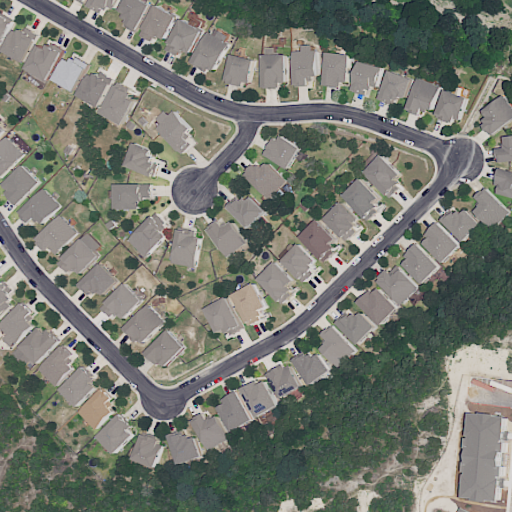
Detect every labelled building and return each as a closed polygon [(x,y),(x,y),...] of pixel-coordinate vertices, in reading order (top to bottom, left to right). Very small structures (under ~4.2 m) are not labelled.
[(120,0),(92,0),(90,8),(102,12),(104,6),(117,11),(120,0)] [(125,0),(121,11),(128,13),(123,26),(139,32),(151,2),(144,0),(125,0)] [(166,40),(179,16),(156,4),(140,35),(153,42),(157,35),(166,40)] [(0,47),(14,20),(1,13),(0,14),(0,47)] [(204,29),(180,19),(167,51),(179,56),(182,49),(193,54),(204,29)] [(37,37),(14,26),(3,52),(26,62),(37,37)] [(214,74),(231,44),(209,31),(192,61),(214,74)] [(47,48),(37,44),(25,72),(48,82),(62,50),(49,44),(47,48)] [(293,51),(294,86),(308,86),(308,77),(318,77),(317,45),(302,45),(302,51),(293,51)] [(256,60),(232,53),(225,80),(249,87),(256,60)] [(351,54),(326,53),(325,84),(350,85),(351,54)] [(89,66),(66,54),(53,80),(75,92),(89,66)] [(287,86),(288,54),(263,54),(262,85),(287,86)] [(385,67),(360,61),(352,91),(366,95),(369,87),(379,89),(385,67)] [(79,97),(102,107),(113,80),(89,70),(79,97)] [(407,98),(414,79),(390,70),(379,99),(395,105),(399,95),(407,98)] [(433,110),(442,86),(418,78),(407,110),(423,116),(426,108),(433,110)] [(124,125),(139,98),(116,86),(102,113),(124,125)] [(459,124),(469,98),(446,89),(436,115),(459,124)] [(511,121),(511,103),(505,95),(484,111),(490,118),(483,123),(493,136),(511,121)] [(194,129),(173,107),(155,123),(183,153),(193,144),(186,136),(194,129)] [(289,169),(302,148),(278,133),(265,154),(289,169)] [(511,135),(506,136),(506,148),(498,148),(498,161),(511,160),(511,135)] [(0,179),(0,180),(26,155),(9,136),(0,144),(0,179)] [(154,149),(133,142),(126,167),(155,175),(159,161),(151,159),(154,149)] [(405,177),(383,154),(365,172),(387,194),(405,177)] [(269,162),(263,168),(257,161),(245,172),(269,198),(287,181),(269,162)] [(2,187),(20,204),(42,182),(24,164),(2,187)] [(511,197),(511,170),(502,168),(495,193),(511,197)] [(383,200),(362,178),(344,195),(366,218),(383,200)] [(143,209),(143,197),(152,198),(152,184),(115,183),(115,209),(143,209)] [(475,210),(492,229),(510,212),(487,187),(476,197),(482,203),(475,210)] [(20,213),(32,225),(38,218),(44,224),(62,206),(44,188),(20,213)] [(249,229),(268,212),(252,194),(243,203),(238,197),(228,206),(249,229)] [(358,218),(343,201),(325,218),(347,241),(359,230),(353,224),(358,218)] [(482,224),(466,208),(456,217),(450,212),(442,220),(463,242),(482,224)] [(50,248),(58,256),(79,232),(60,214),(36,241),(47,251),(50,248)] [(337,239),(318,219),(300,236),(325,262),(336,252),(330,246),(337,239)] [(232,221),(224,227),(219,220),(207,229),(228,257),(248,243),(232,221)] [(443,263),(461,246),(439,222),(427,233),(431,237),(424,243),(443,263)] [(198,267),(201,231),(177,229),(173,264),(198,267)] [(82,274),(100,255),(82,238),(58,263),(68,274),(75,267),(82,274)] [(304,282),(316,272),(311,266),(316,261),(299,243),(290,252),(287,248),(279,255),(304,282)] [(423,284),(441,267),(418,243),(407,255),(410,258),(404,264),(423,284)] [(295,282),(276,261),(258,278),(282,305),(294,294),(288,288),(295,282)] [(105,295),(120,281),(102,263),(79,284),(91,297),(99,289),(105,295)] [(377,280),(401,305),(420,288),(402,268),(394,276),(388,269),(377,280)] [(125,319),(144,301),(126,283),(101,307),(111,318),(118,312),(125,319)] [(233,293),(248,326),(264,319),(260,311),(267,308),(256,283),(233,293)] [(381,325),(399,308),(378,285),(359,303),(381,325)] [(206,307),(216,334),(227,329),(229,334),(242,330),(229,297),(206,307)] [(0,324),(0,325),(8,334),(4,339),(12,348),(36,325),(28,317),(34,312),(25,302),(0,324)] [(166,321),(149,304),(123,329),(140,346),(166,321)] [(377,327),(361,310),(353,319),(347,313),(337,322),(358,345),(377,327)] [(323,334),(329,341),(321,348),(339,367),(357,350),(333,324),(323,334)] [(38,364),(60,342),(43,325),(13,354),(25,366),(32,358),(38,364)] [(164,369),(187,348),(170,329),(147,351),(164,369)] [(39,369),(57,387),(76,368),(68,361),(74,355),(64,345),(39,369)] [(295,361),(308,385),(331,372),(319,349),(295,361)] [(281,398),(302,386),(289,362),(267,374),(281,398)] [(60,389),(78,407),(100,386),(83,368),(60,389)] [(279,406),(264,377),(242,389),(257,418),(279,406)] [(114,397),(103,387),(80,413),(98,430),(116,411),(108,404),(114,397)] [(218,407),(231,432),(254,420),(239,391),(224,399),(226,403),(218,407)] [(231,438),(218,415),(208,420),(204,413),(192,419),(208,450),(231,438)] [(98,436),(115,454),(137,433),(120,415),(98,436)] [(168,436),(179,465),(203,456),(195,436),(188,439),(185,430),(168,436)] [(134,461),(157,467),(164,439),(141,433),(134,461)]
